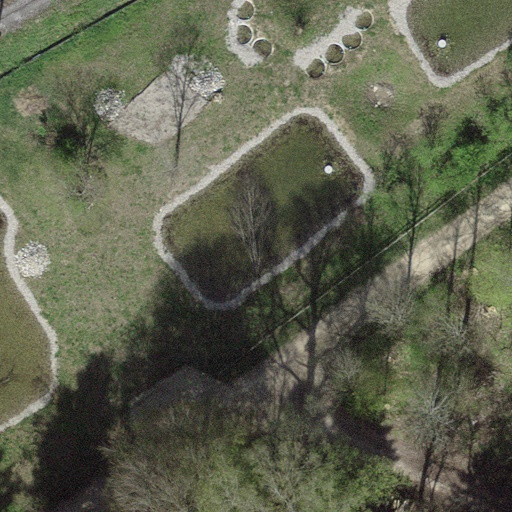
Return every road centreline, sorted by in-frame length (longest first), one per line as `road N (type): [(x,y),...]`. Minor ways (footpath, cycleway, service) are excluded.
road 1 (track): [(77,511),(511,207)]
road 2 (track): [(282,366),(371,432),(503,511)]
